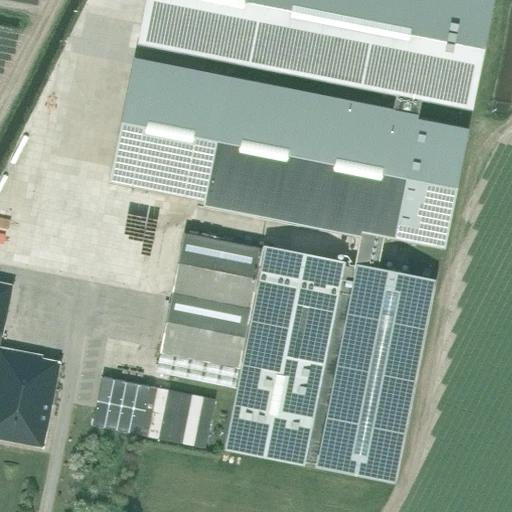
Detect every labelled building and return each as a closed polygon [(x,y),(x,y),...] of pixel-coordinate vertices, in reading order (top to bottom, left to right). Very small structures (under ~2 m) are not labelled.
[(145,0),(138,40),(255,63),(396,91),(392,115),(415,120),(420,96),(470,106),(490,0),(145,0)] [(441,249),(465,129),(415,120),(392,115),(133,63),(132,66),(109,184),(361,233),(357,253),(355,262),(354,267),(377,272),(379,266),(381,254),(384,238),(413,243),(441,249)] [(86,195),(76,258),(156,271),(166,209),(113,201),(111,211),(105,210),(107,198),(86,195)] [(159,353),(240,368),(320,383),(321,383),(332,325),(344,267),(344,265),(182,235),(159,353)] [(344,267),(332,325),(321,383),(320,383),(305,463),(395,481),(434,285),(344,267)] [(0,345),(12,287),(0,284),(0,440),(43,448),(60,363),(42,360),(43,357),(0,348),(0,345)] [(305,463),(320,383),(240,368),(225,447),(305,463)] [(150,387),(102,378),(92,426),(141,436),(150,387)] [(215,401),(157,389),(147,437),(205,449),(215,401)] [(97,473),(95,484),(107,486),(109,475),(97,473)]
